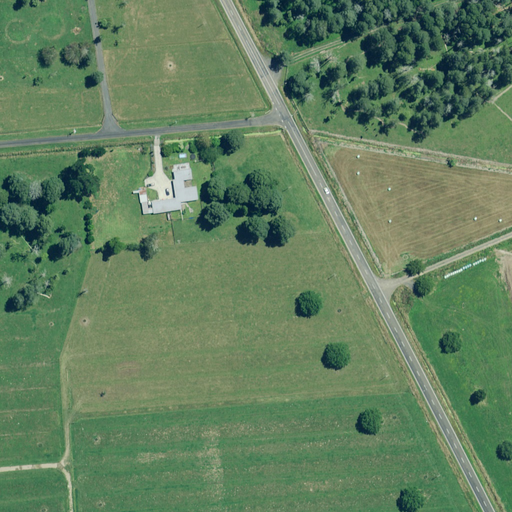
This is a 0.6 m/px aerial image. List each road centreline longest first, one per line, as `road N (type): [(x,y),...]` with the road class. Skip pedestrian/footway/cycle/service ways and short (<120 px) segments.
road 1 (tertiary): [(286,115),(489,511)]
road 2 (unclassified): [(0,143),(286,115)]
road 3 (tertiary): [(226,0),(286,115)]
